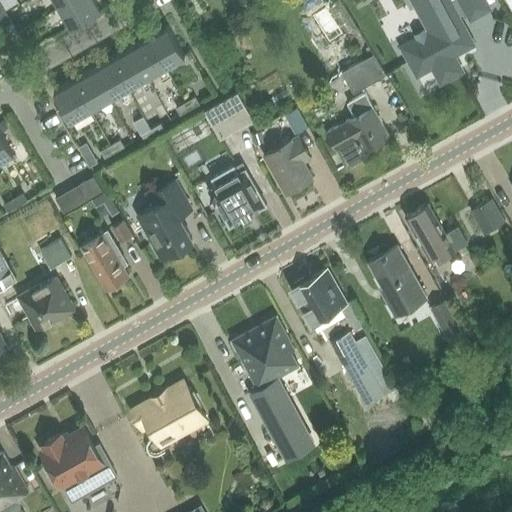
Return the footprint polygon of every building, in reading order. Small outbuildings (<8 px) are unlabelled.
[(17,0),(0,0),(6,9),(19,2),(17,0)] [(95,0),(71,0),(60,7),(71,26),(101,9),(95,0)] [(404,47),(403,47),(418,75),(419,75),(418,73),(432,66),(442,83),(463,71),(457,61),(458,60),(457,57),(455,58),(453,54),(460,50),(461,52),(474,45),(458,16),(466,12),(471,21),(492,9),(488,3),(486,0),(413,0),(417,6),(420,13),(429,28),(426,30),(425,28),(424,29),(424,30),(416,34),(416,33),(414,34),(417,39),(417,40),(416,40),(417,42),(405,48),(404,47)] [(6,12),(0,15),(0,17),(5,25),(11,22),(6,12)] [(149,36),(166,66),(185,55),(168,25),(149,36)] [(166,66),(149,36),(130,47),(147,76),(166,66)] [(22,41),(15,45),(21,54),(28,51),(22,41)] [(147,76),(130,47),(111,57),(128,87),(147,76)] [(128,87),(111,57),(92,68),(109,98),(128,87)] [(368,57),(343,70),(354,92),(379,79),(368,57)] [(109,98),(92,68),(74,79),(91,108),(109,98)] [(91,108),(74,79),(54,90),(71,120),(91,108)] [(238,91),(204,110),(220,138),(254,119),(238,91)] [(337,147),(347,166),(369,153),(366,148),(390,135),(366,92),(350,101),(357,114),(328,130),(337,147)] [(186,101),(190,108),(199,103),(195,95),(186,101)] [(190,108),(186,101),(176,106),(180,113),(190,108)] [(297,107),(285,114),(296,133),(308,126),(297,107)] [(151,128),(155,135),(165,130),(161,122),(151,128)] [(0,159),(14,152),(0,127),(0,159)] [(155,135),(151,128),(141,134),(145,141),(155,135)] [(260,130),(252,133),(255,144),(264,141),(260,130)] [(265,153),(287,192),(314,177),(303,157),(309,153),(298,134),(265,153)] [(110,144),(114,151),(123,146),(119,139),(110,144)] [(114,151),(110,144),(101,149),(105,156),(114,151)] [(92,151),(84,156),(89,164),(97,160),(92,151)] [(209,188),(229,223),(230,225),(232,224),(232,223),(244,216),(246,218),(253,214),(252,212),(265,204),(265,205),(267,204),(266,202),(243,162),(236,166),(234,164),(213,177),(217,184),(209,188)] [(94,175),(56,196),(64,210),(102,189),(94,175)] [(161,202),(145,212),(154,228),(149,231),(163,257),(194,239),(180,216),(192,209),(176,180),(155,192),(161,202)] [(14,198),(18,205),(28,200),(24,192),(14,198)] [(494,197),(472,209),(485,232),(507,219),(494,197)] [(18,205),(14,198),(5,203),(9,211),(18,205)] [(404,215),(429,259),(436,255),(438,258),(467,242),(458,226),(445,234),(428,202),(404,215)] [(38,211),(24,220),(36,241),(50,234),(51,233),(38,211)] [(124,222),(114,228),(122,242),(132,236),(124,222)] [(110,230),(83,246),(91,260),(89,261),(106,289),(131,274),(125,265),(129,263),(110,230)] [(40,251),(51,269),(72,256),(62,238),(40,251)] [(368,261),(387,296),(385,297),(395,314),(426,297),(397,245),(368,261)] [(0,286),(17,277),(0,247),(0,286)] [(294,287),(313,321),(346,303),(328,269),(306,281),(305,278),(296,283),(297,286),(294,287)] [(38,328),(63,314),(61,310),(71,305),(55,277),(21,297),(38,328)] [(433,306),(448,334),(454,345),(468,338),(446,299),(433,306)] [(346,303),(341,306),(347,315),(354,329),(364,323),(351,300),(346,303)] [(234,340),(260,388),(252,392),(288,457),(314,443),(277,376),(299,364),(292,350),(295,349),(277,317),(234,340)] [(349,331),(332,341),(367,404),(385,394),(349,331)] [(185,380),(132,410),(143,430),(151,425),(162,444),(207,419),(185,380)] [(47,447),(42,450),(49,462),(44,465),(54,482),(59,480),(61,483),(62,482),(65,487),(72,500),(117,474),(110,462),(100,442),(95,445),(84,426),(63,438),(60,433),(44,442),(47,447)] [(0,455),(0,511),(14,511),(21,508),(15,498),(28,491),(15,468),(13,469),(4,453),(0,455)] [(68,511),(67,502),(49,505),(50,511),(68,511)]
